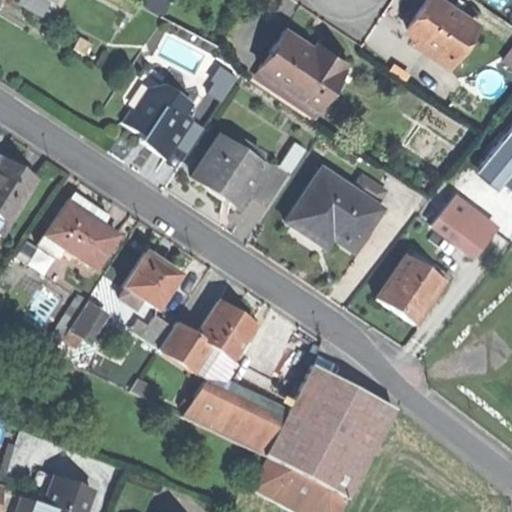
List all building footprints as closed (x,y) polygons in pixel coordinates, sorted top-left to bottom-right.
[(410,0),(399,17),(417,29),(445,48),(468,14),(447,0),(410,0)] [(258,61),(316,99),(344,56),(315,37),(312,42),(301,35),(283,23),(258,61)] [(440,55),(445,48),(417,29),(412,36),(440,55)] [(511,64),(511,44),(502,56),(511,64)] [(207,91),(224,100),(237,75),(220,66),(207,91)] [(144,141),(163,153),(189,113),(183,109),(182,97),(162,84),(154,97),(145,99),(138,109),(129,103),(120,117),(140,130),(143,126),(151,131),(148,135),(144,141)] [(511,163),(511,124),(476,169),(495,184),(511,163)] [(143,132),(148,135),(151,131),(143,126),(140,130),(143,132)] [(207,183),(231,199),(256,161),(250,157),(255,148),(236,136),(230,145),(214,134),(189,171),(207,183)] [(275,160),(288,168),(302,146),(289,138),(275,160)] [(0,213),(5,216),(32,172),(12,160),(0,152),(0,213)] [(317,163),(282,216),(307,233),(314,223),(327,232),(350,247),(378,203),(317,163)] [(71,185),(65,194),(102,218),(108,209),(89,197),(71,185)] [(427,220),(448,236),(468,209),(447,193),(427,220)] [(59,240),(93,262),(116,227),(102,218),(65,194),(42,229),(59,240)] [(448,236),(469,253),(490,226),(468,209),(448,236)] [(321,242),(327,232),(314,223),(307,233),(313,236),(321,242)] [(53,248),(59,240),(42,229),(36,238),(53,248)] [(134,289),(155,302),(166,283),(165,283),(175,267),(156,255),(141,245),(119,279),(122,281),(134,289)] [(388,303),(409,317),(436,275),(430,271),(435,263),(424,256),(419,264),(399,251),(372,293),(388,303)] [(128,298),(134,289),(122,281),(116,290),(128,298)] [(66,323),(78,330),(97,301),(85,293),(66,323)] [(205,340),(227,353),(250,317),(229,304),(215,295),(194,328),(192,331),(205,340)] [(138,331),(155,341),(169,319),(152,308),(138,331)] [(190,364),(205,340),(192,331),(194,328),(172,314),(169,319),(155,341),(190,364)] [(261,454),(266,456),(345,499),(394,408),(309,363),(261,454)] [(273,419),(196,380),(181,409),(258,448),(273,419)] [(0,474),(2,476),(12,438),(6,437),(0,461),(0,474)] [(249,488),(293,511),(338,511),(345,499),(266,456),(249,488)] [(51,472),(41,502),(45,504),(55,473),(51,472)] [(81,511),(91,485),(55,473),(45,504),(41,502),(37,511),(81,511)]
